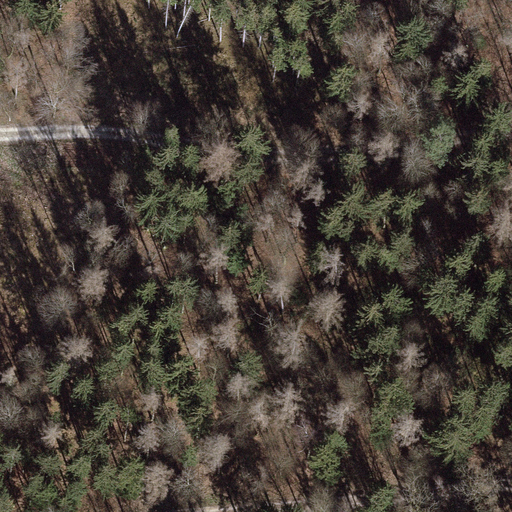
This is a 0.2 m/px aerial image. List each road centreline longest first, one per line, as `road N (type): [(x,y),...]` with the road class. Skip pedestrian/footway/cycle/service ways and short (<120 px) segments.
road 1 (track): [(0,136),(115,131),(287,158),(511,120)]
road 2 (track): [(173,511),(511,483)]
